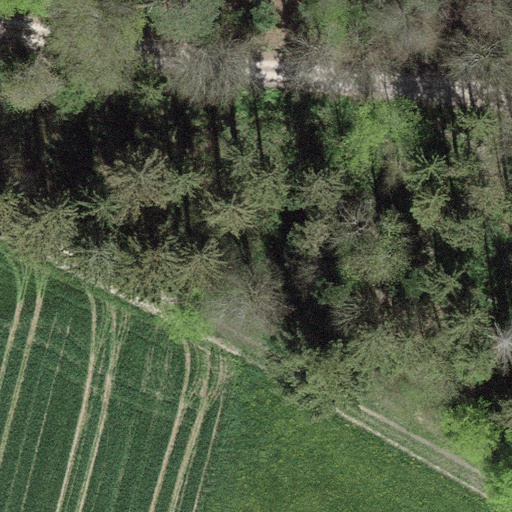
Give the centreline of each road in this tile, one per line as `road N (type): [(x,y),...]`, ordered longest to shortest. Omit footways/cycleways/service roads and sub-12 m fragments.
road 1 (track): [(0,224),(226,337),(511,501)]
road 2 (track): [(0,18),(417,88),(511,96)]
